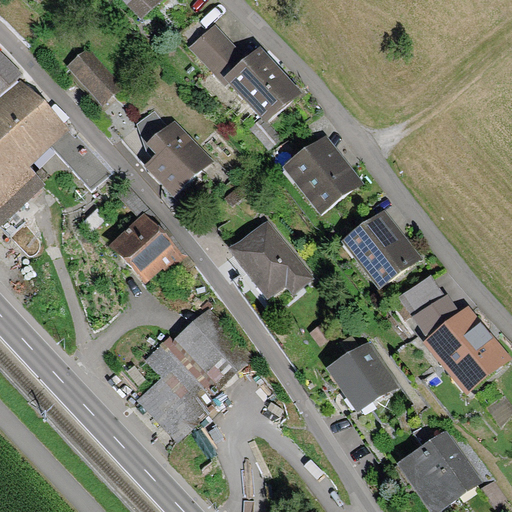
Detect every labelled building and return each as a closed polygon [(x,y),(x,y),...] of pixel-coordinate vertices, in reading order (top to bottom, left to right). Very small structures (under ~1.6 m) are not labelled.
[(122,0),(138,17),(156,0),(122,0)] [(247,57),(215,24),(190,49),(220,81),(247,57)] [(258,46),(247,57),(220,81),(227,89),(231,86),(265,124),(300,92),(258,46)] [(0,94),(23,73),(0,48),(0,94)] [(122,91),(88,52),(67,70),(101,109),(122,91)] [(0,100),(0,229),(44,187),(30,167),(54,148),(91,192),(114,171),(78,129),(73,133),(22,81),(0,100)] [(118,138),(175,198),(214,162),(175,120),(171,124),(154,105),(118,138)] [(365,183),(326,135),(283,169),(322,217),(365,183)] [(118,196),(138,218),(145,212),(148,209),(128,187),(118,196)] [(419,258),(385,211),(343,241),(377,288),(419,258)] [(186,257),(145,212),(138,218),(108,245),(145,285),(162,270),(166,274),(186,257)] [(291,294),(313,277),(269,219),(229,250),(267,299),(285,286),(291,294)] [(413,317),(429,339),(461,313),(448,294),(446,296),(431,276),(400,298),(413,317)] [(429,339),(423,344),(466,396),(511,359),(468,307),(461,313),(429,339)] [(211,310),(175,340),(218,389),(254,357),(211,310)] [(205,401),(216,391),(170,339),(147,360),(164,379),(140,401),(178,443),(214,411),(205,401)] [(398,386),(369,341),(329,367),(358,412),(398,386)] [(447,431),(399,465),(432,511),(440,511),(482,482),(447,431)] [(496,481),(483,489),(496,510),(509,502),(496,481)]
